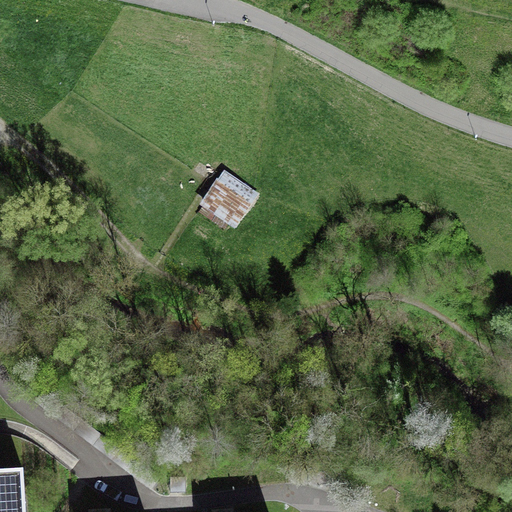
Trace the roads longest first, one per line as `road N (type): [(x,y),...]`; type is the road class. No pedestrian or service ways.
road 1 (unclassified): [(180,0),(279,27),(458,120),(511,136)]
road 2 (track): [(0,124),(155,271)]
